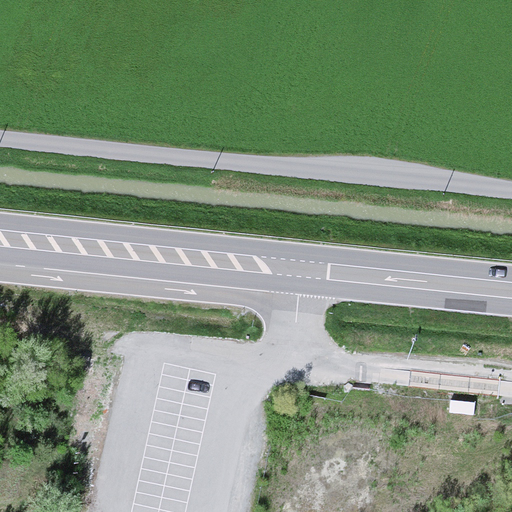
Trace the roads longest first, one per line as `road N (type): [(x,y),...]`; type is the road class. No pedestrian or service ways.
road 1 (primary): [(511,294),(0,241)]
road 2 (unclassified): [(511,190),(0,137)]
